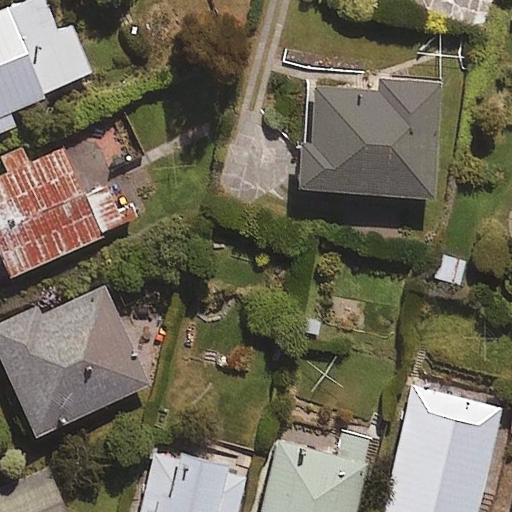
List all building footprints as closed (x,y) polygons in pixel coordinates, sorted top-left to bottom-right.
[(0,131),(9,128),(4,116),(40,102),(37,95),(88,75),(68,25),(54,31),(41,0),(28,0),(0,11),(0,131)] [(437,85),(376,81),(375,90),(309,85),(301,191),(429,201),(437,85)] [(90,127),(107,171),(147,154),(129,111),(90,127)] [(0,152),(0,279),(130,221),(113,183),(79,199),(56,148),(23,163),(15,146),(0,152)] [(145,387),(101,285),(39,311),(35,303),(0,318),(0,370),(29,437),(145,387)] [(409,387),(376,511),(471,511),(498,410),(409,387)] [(350,511),(372,443),(339,433),(332,458),(276,441),(254,511),(350,511)] [(231,511),(241,472),(150,451),(135,511),(231,511)] [(66,511),(50,473),(0,495),(0,511),(66,511)]
